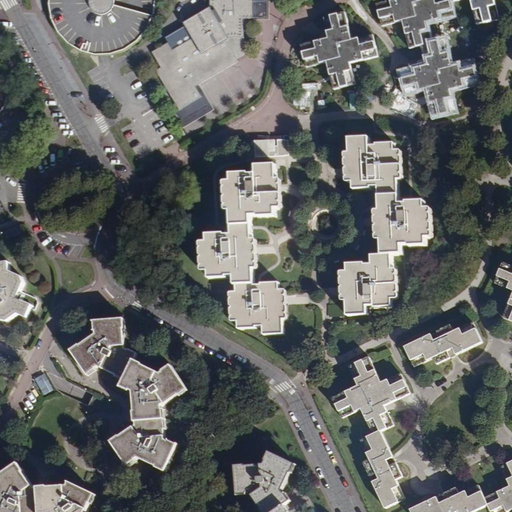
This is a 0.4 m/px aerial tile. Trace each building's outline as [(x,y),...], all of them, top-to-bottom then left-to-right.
[(49,0),(49,3),(51,17),(57,32),(67,44),(80,52),(88,55),(94,56),(109,57),(122,53),(136,45),(147,32),(153,19),(155,6),(154,0),(49,0)] [(233,53),(238,50),(237,39),(242,39),(242,21),(251,21),(251,10),(246,10),(245,2),(251,1),(250,0),(208,0),(209,9),(183,24),(193,40),(173,52),(168,44),(152,53),(162,69),(157,72),(179,111),(201,97),(194,84),(237,59),(233,53)] [(395,0),(376,4),(382,28),(404,22),(410,51),(424,47),(431,46),(426,24),(454,18),(450,3),(449,0),(395,0)] [(449,0),(450,3),(464,0),(471,0),(477,26),(499,21),(493,0),(449,0)] [(251,1),(245,2),(246,10),(251,10),(257,10),(257,1),(251,1)] [(327,33),(329,40),(324,41),(300,46),(305,67),(327,62),(333,90),(354,84),(350,64),(377,58),(372,36),(351,41),(350,37),(345,14),(324,19),(327,33)] [(427,62),(428,68),(419,70),(402,74),(407,94),(428,89),(435,117),(456,112),(451,92),(481,85),(476,64),(451,70),(445,42),(431,46),(424,47),(427,62)] [(237,59),(242,57),(238,50),(233,53),(237,59)] [(0,116),(4,111),(10,93),(10,79),(7,65),(0,53),(0,116)] [(179,111),(174,114),(184,130),(211,114),(201,97),(179,111)] [(364,135),(343,136),(344,151),(340,151),(341,170),(341,172),(341,175),(341,181),(347,181),(348,188),(368,187),(368,186),(369,186),(371,186),(373,185),(374,194),(394,193),(395,193),(395,178),(401,178),(399,148),(392,149),(391,141),(372,142),(372,143),(367,144),(365,144),(364,135)] [(288,139),(253,141),(254,157),(289,155),(288,139)] [(278,162),(259,163),(259,172),(252,172),(252,170),(250,170),(234,171),(235,179),(227,180),(228,209),(233,209),(234,223),(254,222),(254,213),(261,212),(261,215),(279,214),(278,206),(286,205),(285,193),(285,190),(285,185),(284,176),(279,176),(279,167),(278,162)] [(374,194),(373,194),(374,208),(369,209),(369,218),(370,219),(370,223),(371,239),(375,238),(376,253),(387,253),(396,252),(395,243),(402,242),(403,245),(422,244),(421,235),(429,235),(428,206),(420,207),(419,198),(413,199),(412,199),(411,199),(401,199),(401,201),(394,201),(394,193),(374,194)] [(254,222),(234,223),(234,226),(234,228),(234,230),(234,233),(227,233),(227,231),(208,232),(209,240),(202,240),(203,271),(210,270),(210,278),(229,277),(229,275),(236,275),(236,284),(238,284),(256,283),(257,283),(256,268),(261,267),(260,256),(260,249),(259,245),(259,237),(255,238),(255,230),(255,226),(254,222)] [(376,253),(367,254),(367,263),(361,263),(361,262),(343,263),(343,271),(336,271),(337,287),(337,293),(337,301),(342,300),(343,315),(364,313),(363,307),(371,306),(389,305),(388,299),(397,298),(395,267),(388,267),(387,253),(376,253)] [(511,322),(511,265),(502,262),(493,284),(511,292),(501,318),(511,322)] [(22,278),(9,273),(9,263),(0,264),(0,320),(1,322),(7,323),(18,315),(27,319),(33,306),(22,302),(25,296),(20,294),(25,285),(22,278)] [(256,283),(238,284),(238,291),(231,292),(232,322),(240,321),(240,329),(258,328),(258,327),(265,326),(265,335),(286,334),(286,319),(290,319),(289,306),(289,299),(289,296),(288,288),(282,288),(282,282),(263,283),(263,284),(261,284),(260,284),(258,284),(256,284),(256,283)] [(125,319),(92,321),(95,337),(70,353),(87,378),(94,373),(99,370),(124,380),(134,362),(138,354),(126,347),(125,319)] [(452,325),(406,347),(415,366),(434,357),(437,364),(451,358),(453,357),(457,355),(483,343),(474,323),(455,332),(452,325)] [(379,381),(368,357),(347,366),(357,385),(331,397),(341,419),(359,410),(371,436),(380,432),(394,425),(388,413),(384,406),(410,394),(399,372),(379,381)] [(159,374),(134,362),(124,380),(121,391),(132,396),(133,408),(134,424),(167,421),(165,406),(190,392),(171,366),(159,374)] [(43,396),(54,390),(45,374),(34,380),(43,396)] [(167,421),(134,424),(136,427),(110,443),(128,470),(139,462),(143,464),(166,476),(180,444),(168,438),(167,421)] [(380,432),(371,436),(359,441),(378,480),(370,484),(383,510),(405,500),(397,481),(402,478),(396,465),(392,457),(380,432)] [(287,484),(298,464),(269,451),(262,465),(234,466),(236,498),(251,497),(261,511),(278,511),(286,508),(290,505),(282,493),(284,488),(287,484)] [(508,485),(485,496),(490,506),(492,511),(511,511),(511,461),(500,468),(508,485)] [(38,511),(37,490),(18,464),(0,476),(0,511),(38,511)] [(65,488),(37,490),(38,511),(89,511),(91,511),(98,498),(70,484),(65,488)] [(436,498),(410,511),(478,511),(490,506),(485,496),(480,485),(460,494),(458,488),(442,496),(439,497),(436,498)]
